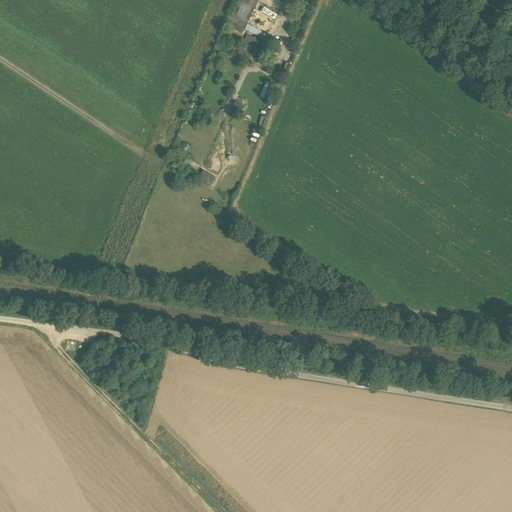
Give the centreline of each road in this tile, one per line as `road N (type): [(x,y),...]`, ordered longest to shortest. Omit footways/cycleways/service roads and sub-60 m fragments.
road 1 (track): [(0,271),(90,288),(182,288),(511,338)]
road 2 (track): [(222,511),(39,327)]
